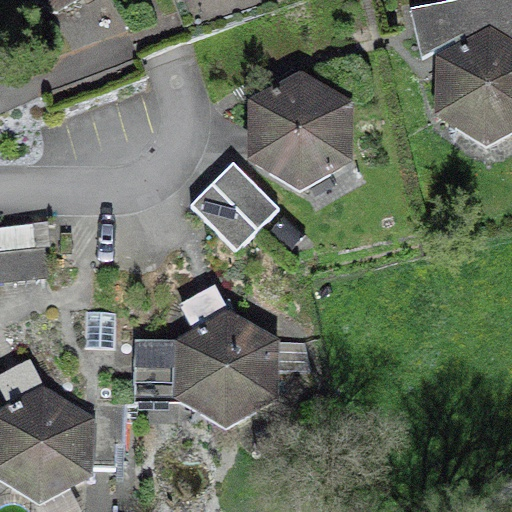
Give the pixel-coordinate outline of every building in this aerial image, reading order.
[(511,0),(473,0),(411,12),(423,59),(454,42),(462,56),(445,65),(444,115),(487,141),(511,127),(511,55),(511,54),(511,0)] [(326,94),(301,79),(272,96),(274,100),(257,109),(256,160),(300,186),(343,162),(344,111),(323,99),(326,94)] [(236,255),(279,212),(232,165),(220,177),(202,195),(189,207),(236,255)] [(33,226),(0,229),(0,253),(35,250),(33,226)] [(198,340),(184,348),(142,347),(140,396),(183,398),(226,424),(270,399),(271,349),(250,337),(253,332),(228,318),(218,299),(193,313),(189,305),(183,309),(198,340)] [(12,416),(0,421),(0,474),(40,499),(85,476),(87,425),(67,413),(70,408),(45,392),(35,374),(8,387),(4,379),(0,381),(0,386),(12,409),(10,411),(12,416)]
